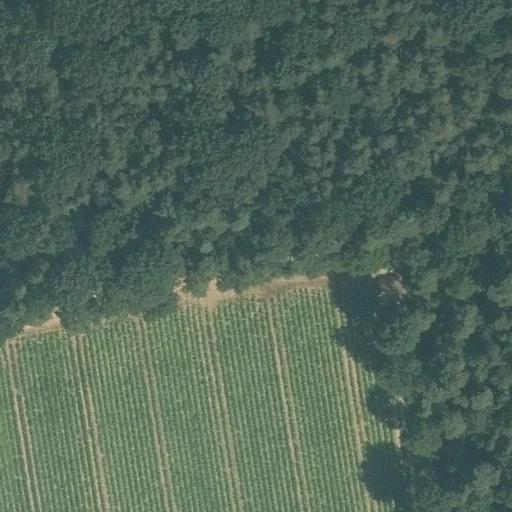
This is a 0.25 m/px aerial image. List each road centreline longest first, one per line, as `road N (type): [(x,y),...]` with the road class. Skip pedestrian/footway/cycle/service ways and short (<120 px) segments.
road 1 (track): [(371,259),(0,322)]
road 2 (track): [(386,367),(411,511)]
